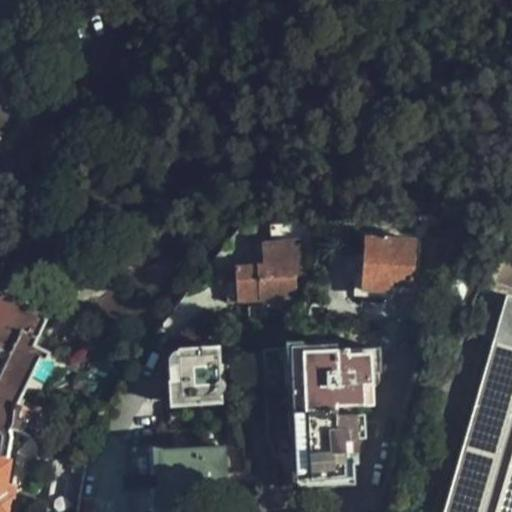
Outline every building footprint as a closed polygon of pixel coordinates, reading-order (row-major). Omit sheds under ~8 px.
[(0,148),(38,115),(11,87),(0,95),(0,148)] [(413,285),(419,245),(370,238),(363,290),(384,293),(386,280),(413,285)] [(304,280),(300,242),(257,245),(258,266),(234,268),(235,280),(225,281),(226,305),(297,300),(295,281),(304,280)] [(0,351),(5,354),(1,364),(0,366),(0,511),(6,511),(9,498),(5,497),(10,461),(7,461),(11,430),(14,432),(18,431),(20,430),(22,424),(20,419),(15,417),(19,408),(16,406),(37,361),(42,363),(47,355),(31,348),(46,316),(0,294),(0,351)] [(441,511),(511,511),(511,304),(496,300),(441,511)] [(218,390),(215,346),(180,348),(179,380),(171,381),(172,407),(218,404),(218,390)] [(363,442),(361,410),(373,409),(371,378),(376,377),(374,354),(337,356),(337,351),(258,354),(262,442),(273,460),(275,487),(350,484),(350,468),(356,467),(355,443),(363,442)] [(222,508),(220,450),(162,451),(162,443),(130,445),(133,511),(164,511),(165,511),(222,508)]
